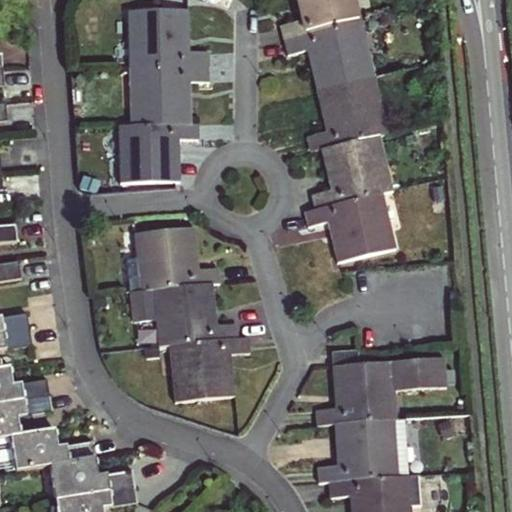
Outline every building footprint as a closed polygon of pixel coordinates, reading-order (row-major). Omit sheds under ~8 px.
[(287,43),(357,26),(350,0),(296,0),(299,11),(313,8),(314,14),(306,16),(307,22),(283,27),(287,43)] [(190,42),(189,12),(131,14),(131,44),(137,43),(138,70),(211,69),(210,53),(185,54),(184,49),(176,49),(176,43),(190,42)] [(363,53),(357,26),(287,43),(290,58),(315,52),(316,57),(323,56),(324,62),(311,65),(318,94),(375,80),(369,52),(363,53)] [(211,69),(138,70),(138,98),(132,98),(133,130),(193,128),(192,97),(177,98),(177,91),(185,91),(185,84),(211,84),(211,69)] [(382,109),(375,80),(318,94),(325,123),(338,120),(340,126),(333,128),(334,132),(309,138),(313,154),(323,152),(381,138),(382,138),(376,111),(382,109)] [(199,128),(193,128),(133,130),(128,130),(129,156),(121,156),(122,185),(182,184),(181,155),(167,156),(167,149),(174,149),(174,142),(200,142),(199,128)] [(379,198),(388,196),(382,170),(388,168),(381,138),(323,152),(330,182),(344,179),(346,185),(338,187),(339,192),(315,198),(318,212),(379,198)] [(379,198),(318,212),(308,215),(312,230),(336,224),(337,229),(346,227),(347,233),(334,236),(341,265),(396,252),(389,222),(385,223),(379,198)] [(0,245),(17,244),(15,228),(0,229),(0,245)] [(214,286),(223,285),(221,270),(196,272),(195,268),(186,269),(185,263),(199,262),(196,231),(139,238),(142,262),(130,263),(133,294),(135,294),(214,286)] [(0,283),(20,280),(17,264),(0,266),(0,283)] [(218,315),(214,286),(135,294),(139,324),(165,321),(169,349),(177,348),(240,341),(238,325),(214,328),(213,322),(204,323),(204,316),(218,315)] [(0,320),(0,335),(29,332),(27,317),(0,320)] [(29,332),(0,335),(0,352),(31,348),(29,332)] [(249,340),(240,341),(177,348),(180,374),(175,375),(178,405),(237,398),(234,369),(220,370),(219,364),(227,363),(226,358),(250,355),(249,340)] [(318,413),(319,429),(338,428),(393,424),(390,395),(447,390),(445,360),(334,369),(336,399),(350,398),(351,404),(343,405),(344,411),(318,413)] [(0,372),(0,406),(49,399),(46,382),(12,387),(10,371),(0,372)] [(51,415),(49,399),(0,406),(0,441),(19,438),(17,420),(51,415)] [(322,470),(323,486),(332,485),(409,478),(405,423),(393,424),(338,428),(340,456),(354,455),(354,461),(347,462),(347,468),(322,470)] [(54,433),(19,438),(0,441),(0,476),(49,468),(94,461),(92,443),(57,449),(54,433)] [(97,479),(94,461),(49,468),(55,503),(134,490),(131,473),(97,479)] [(353,511),(412,511),(412,508),(422,507),(420,477),(409,478),(332,485),(333,501),(358,498),(359,504),(367,504),(367,510),(353,511)] [(136,505),(134,490),(55,503),(56,511),(101,511),(102,511),(136,505)]
